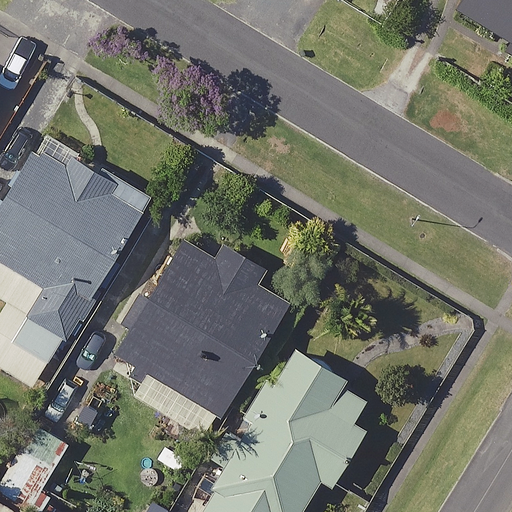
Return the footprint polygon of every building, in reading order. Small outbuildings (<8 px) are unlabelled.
[(511,0),(476,0),(468,14),(511,41),(511,0)] [(91,166),(83,179),(41,155),(0,225),(0,257),(53,288),(36,317),(76,340),(155,203),(91,166)] [(221,267),(190,248),(125,355),(227,417),(292,310),(259,291),(267,277),(229,254),(221,267)] [(374,401),(303,357),(207,511),(308,511),(324,486),(334,492),(369,436),(357,428),(374,401)] [(59,470),(25,449),(0,488),(0,489),(34,511),(59,470)]
